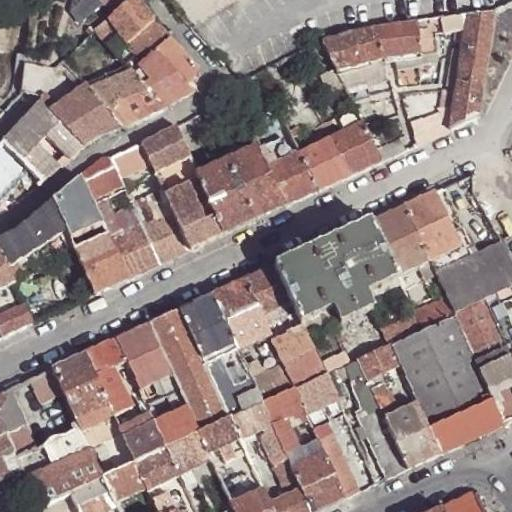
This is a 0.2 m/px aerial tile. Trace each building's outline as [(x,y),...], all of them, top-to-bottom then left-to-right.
[(105,0),(89,0),(73,14),(83,26),(106,8),(103,3),(105,0)] [(117,58),(128,47),(155,23),(144,9),(137,0),(110,23),(122,39),(109,50),(114,55),(117,58)] [(172,10),(187,0),(164,0),(165,0),(172,10)] [(454,103),(449,132),(477,119),(479,118),(496,15),(469,16),(454,103)] [(454,103),(469,16),(459,18),(458,24),(445,107),(454,103)] [(458,24),(459,18),(415,23),(419,49),(431,48),(430,29),(444,27),(458,24)] [(162,32),(155,23),(128,47),(144,65),(172,43),(162,32)] [(419,49),(415,23),(354,32),(324,47),(330,59),(335,70),(336,73),(371,57),(419,49)] [(179,103),(195,96),(199,90),(193,84),(196,80),(198,72),(172,43),(144,65),(139,69),(133,74),(164,111),(179,103)] [(314,66),(330,59),(324,47),(316,50),(309,54),(314,66)] [(420,65),(419,49),(371,57),(336,73),(343,86),(375,71),(420,65)] [(114,55),(109,50),(104,55),(109,60),(114,55)] [(90,73),(75,55),(64,65),(69,70),(77,80),(80,82),(90,73)] [(135,64),(134,65),(130,59),(124,64),(129,70),(133,74),(139,69),(135,64)] [(122,61),(117,63),(115,65),(124,75),(129,70),(124,64),(122,61)] [(69,70),(64,65),(56,73),(54,74),(59,79),(69,70)] [(54,74),(56,73),(30,68),(29,85),(27,93),(34,97),(41,101),(42,101),(47,82),(54,74)] [(336,73),(335,70),(318,77),(328,96),(344,88),(343,86),(336,73)] [(133,74),(91,96),(123,132),(142,122),(164,111),(133,74)] [(91,96),(80,82),(77,80),(74,83),(81,91),(54,114),(49,109),(45,112),(85,151),(94,144),(101,141),(123,132),(91,96)] [(308,106),(298,85),(280,93),(290,114),(308,106)] [(449,132),(454,103),(445,107),(408,125),(416,145),(414,146),(414,148),(432,140),(449,132)] [(43,186),(59,173),(54,169),(52,171),(38,158),(30,167),(20,157),(47,129),(53,134),(49,138),(52,141),(46,146),(67,166),(85,151),(45,112),(40,107),(26,122),(4,146),(43,186)] [(243,121),(249,132),(257,128),(252,117),(243,121)] [(357,129),(363,127),(360,121),(354,123),(357,129)] [(345,181),(381,165),(376,154),(363,127),(357,129),(299,156),(317,194),(345,181)] [(174,216),(207,201),(197,178),(177,131),(157,140),(142,148),(155,176),(172,213),(174,216)] [(290,137),(294,145),(307,139),(306,136),(303,137),(300,131),(290,137)] [(257,150),(262,162),(270,158),(268,154),(271,152),(264,137),(253,142),(257,150)] [(287,150),(295,147),(294,145),(290,137),(282,141),(287,150)] [(394,158),(405,153),(400,142),(376,154),(381,165),(394,158)] [(0,218),(11,213),(25,201),(43,186),(4,146),(0,150),(0,218)] [(140,184),(155,176),(142,148),(126,156),(112,162),(125,190),(134,187),(135,191),(142,188),(140,184)] [(266,218),(284,210),(266,171),(262,162),(257,150),(197,178),(207,201),(223,238),(266,218)] [(306,199),(317,194),(299,156),(266,171),(284,210),(306,199)] [(94,204),(125,190),(112,162),(103,162),(92,171),(83,180),(94,204)] [(67,193),(52,205),(66,235),(75,255),(109,239),(94,204),(83,180),(67,193)] [(433,196),(404,210),(429,263),(459,250),(433,196)] [(208,245),(223,238),(207,201),(174,216),(191,253),(208,245)] [(0,258),(8,275),(13,287),(27,281),(20,266),(66,235),(52,205),(28,226),(16,236),(0,243),(0,258)] [(381,221),(372,225),(397,279),(398,281),(397,282),(400,289),(422,278),(426,286),(437,280),(435,276),(429,263),(404,210),(381,221)] [(174,261),(191,253),(174,216),(172,213),(142,227),(161,267),(174,261)] [(334,330),(327,314),(335,311),(343,326),(375,311),(368,296),(397,282),(398,281),(397,279),(372,225),(318,250),(289,264),(277,269),(293,303),(305,328),(309,340),(334,330)] [(147,273),(161,267),(142,227),(110,241),(129,282),(147,273)] [(110,241),(109,239),(75,255),(95,297),(112,289),(129,282),(110,241)] [(485,304),(511,291),(511,261),(502,244),(435,276),(437,280),(447,301),(454,318),(485,304)] [(0,293),(13,287),(8,275),(0,258),(0,293)] [(255,279),(246,284),(261,318),(270,315),(293,303),(277,269),(255,279)] [(43,274),(27,281),(30,285),(45,278),(43,274)] [(222,295),(214,299),(239,352),(270,338),(261,318),(246,284),(222,295)] [(511,331),(500,307),(511,301),(511,291),(485,304),(502,338),(511,333),(511,331)] [(190,309),(182,313),(207,367),(218,361),(239,352),(214,299),(190,309)] [(427,306),(412,314),(416,321),(422,333),(454,318),(447,301),(428,310),(427,306)] [(485,304),(454,318),(505,426),(511,423),(511,358),(508,349),(502,338),(485,304)] [(0,338),(1,340),(17,333),(31,326),(23,309),(0,319),(0,338)] [(166,321),(151,328),(175,378),(182,393),(201,436),(233,421),(211,377),(210,372),(207,367),(182,313),(166,321)] [(454,318),(422,333),(392,348),(401,368),(409,385),(415,398),(419,406),(443,455),(470,443),(505,426),(454,318)] [(422,333),(416,321),(384,337),(389,348),(392,348),(422,333)] [(142,332),(119,343),(130,366),(143,393),(175,378),(151,328),(142,332)] [(279,355),(280,359),(283,365),(284,366),(285,368),(296,392),(328,377),(324,369),(315,351),(309,340),(305,328),(273,343),(279,355)] [(115,419),(116,419),(134,411),(126,393),(122,395),(111,374),(130,366),(119,343),(115,345),(96,353),(87,357),(115,419)] [(279,355),(273,343),(268,346),(275,362),(280,359),(279,355)] [(401,368),(392,348),(389,348),(359,363),(409,471),(423,464),(443,455),(419,406),(399,416),(394,407),(398,406),(393,396),(390,397),(385,388),(380,391),(375,381),(401,368)] [(225,371),(222,372),(219,368),(210,372),(211,377),(233,421),(264,407),(254,384),(247,371),(244,365),(240,356),(229,361),(227,363),(244,401),(240,403),(225,371)] [(80,427),(84,434),(87,433),(115,419),(87,357),(65,368),(55,373),(65,394),(80,427)] [(347,358),(324,369),(328,377),(351,366),(347,358)] [(258,359),(244,365),(247,371),(252,368),(261,365),(258,359)] [(409,471),(359,363),(351,366),(328,377),(339,401),(344,412),(347,409),(343,399),(347,397),(341,383),(350,380),(364,413),(359,415),(389,480),(409,471)] [(281,370),(254,384),(264,407),(296,392),(285,368),(281,370)] [(55,373),(33,383),(43,404),(59,397),(65,394),(55,373)] [(305,412),(307,416),(311,424),(312,427),(319,442),(325,455),(346,500),(360,493),(324,419),(315,422),(311,414),(339,401),(328,377),(296,392),(305,412)] [(405,402),(415,398),(409,385),(400,390),(405,402)] [(319,511),(328,508),(346,500),(325,455),(298,467),(292,455),(301,452),(297,444),(293,446),(283,422),(286,420),(305,412),(296,392),(264,407),(287,456),(289,460),(312,511),(319,511)] [(146,394),(144,395),(147,402),(157,396),(156,393),(147,396),(146,394)] [(201,436),(182,393),(150,409),(154,416),(169,451),(182,478),(214,463),(211,457),(201,436)] [(11,394),(0,398),(0,418),(18,411),(11,394)] [(243,443),(250,460),(251,460),(257,473),(265,468),(262,462),(260,463),(256,456),(257,456),(256,452),(254,453),(246,438),(260,432),(273,462),(287,456),(264,407),(233,421),(241,440),(243,443)] [(18,411),(0,418),(0,421),(7,437),(19,462),(37,453),(18,411)] [(154,416),(121,431),(137,466),(169,451),(154,416)] [(286,420),(283,422),(293,446),(297,444),(286,420)] [(241,440),(233,421),(201,436),(211,457),(221,453),(227,467),(238,462),(236,456),(232,448),(243,443),(241,440)] [(37,453),(19,462),(25,475),(34,492),(42,510),(74,495),(105,480),(93,455),(84,434),(80,427),(74,429),(77,434),(37,453)] [(307,430),(313,445),(319,442),(312,427),(307,430)] [(97,452),(87,433),(84,434),(93,455),(97,452)] [(0,486),(25,475),(19,462),(7,437),(0,440),(0,486)] [(169,451),(137,466),(148,490),(150,493),(182,478),(169,451)] [(312,511),(289,460),(275,466),(288,493),(281,496),(284,500),(277,504),(269,485),(263,487),(265,492),(274,511),(312,511)] [(126,511),(122,502),(148,490),(137,466),(105,480),(117,506),(119,511),(126,511)] [(105,511),(117,506),(105,480),(74,495),(81,511),(105,511)] [(0,511),(38,511),(42,510),(34,492),(0,508),(0,511)] [(274,511),(265,492),(252,498),(234,506),(236,511),(274,511)] [(178,511),(170,494),(154,502),(157,508),(158,511),(178,511)] [(81,511),(74,495),(42,510),(42,511),(81,511)] [(144,511),(148,511),(157,508),(154,502),(151,495),(144,498),(149,507),(143,510),(144,511)] [(457,504),(444,510),(444,511),(484,511),(476,495),(457,504)]
